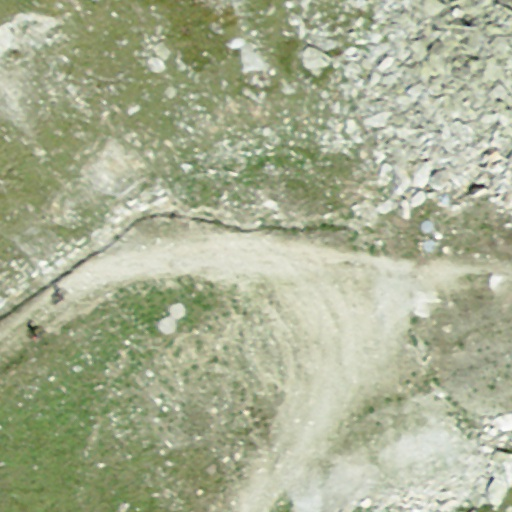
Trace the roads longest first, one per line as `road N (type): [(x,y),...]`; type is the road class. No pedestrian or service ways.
road 1 (track): [(393,267),(141,270),(0,358)]
road 2 (track): [(250,511),(393,267)]
